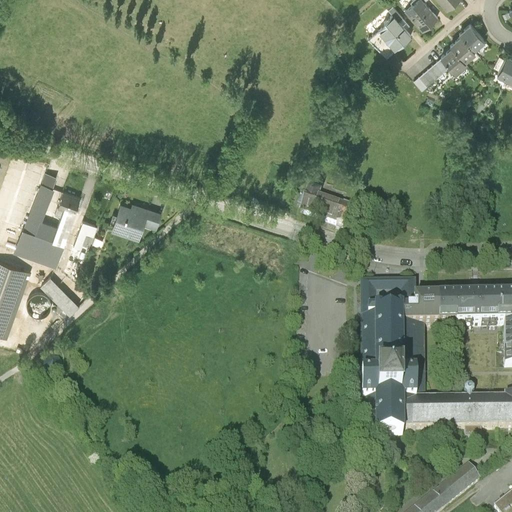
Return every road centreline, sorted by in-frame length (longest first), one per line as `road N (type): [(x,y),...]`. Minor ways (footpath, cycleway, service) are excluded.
road 1 (tertiary): [(511,256),(350,249),(0,139)]
road 2 (track): [(197,202),(0,381)]
